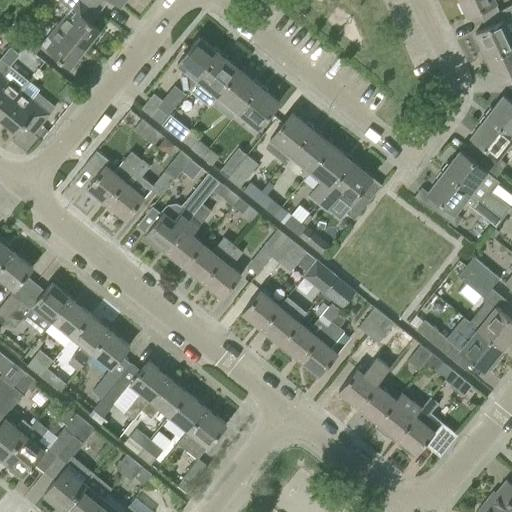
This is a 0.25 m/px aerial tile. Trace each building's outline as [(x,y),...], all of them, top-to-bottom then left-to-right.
[(65,15),(56,26),(84,48),(100,29),(91,22),(98,13),(95,10),(81,0),(61,0),(71,8),(65,15)] [(81,0),(95,10),(102,0),(113,0),(119,5),(123,0),(81,0)] [(459,0),(467,15),(495,2),(495,1),(496,0),(459,0)] [(511,46),(511,15),(475,33),(487,58),(511,46)] [(84,48),(56,26),(47,38),(52,41),(46,49),(69,68),(84,48)] [(190,91),(197,81),(197,80),(219,53),(198,36),(176,63),(188,73),(186,76),(182,77),(183,90),(188,89),(190,91)] [(24,47),(33,54),(40,46),(31,38),(24,47)] [(511,46),(487,58),(498,84),(511,77),(511,46)] [(197,80),(197,81),(216,96),(239,69),(219,53),(197,80)] [(0,115),(20,90),(9,81),(5,85),(0,80),(0,76),(9,65),(0,58),(0,115)] [(216,96),(236,112),(258,85),(239,69),(216,96)] [(20,90),(0,115),(0,120),(16,134),(23,126),(33,133),(40,124),(49,114),(31,99),(39,89),(28,80),(20,90)] [(258,85),(236,112),(257,129),(279,102),(258,85)] [(141,108),(161,124),(167,116),(156,107),(162,101),(153,93),(141,108)] [(511,102),(502,95),(486,115),(511,135),(511,102)] [(269,139),(290,155),(312,128),(291,112),(269,139)] [(511,139),(511,135),(486,115),(470,136),(498,158),(511,139)] [(167,116),(161,124),(171,132),(177,124),(167,116)] [(133,129),(152,145),(161,135),(141,119),(133,129)] [(40,124),(33,133),(40,139),(47,130),(40,124)] [(290,155),(309,171),(331,144),(312,128),(290,155)] [(190,148),(200,156),(207,148),(197,140),(190,148)] [(309,195),(317,202),(351,160),(331,144),(309,171),(321,181),(309,195)] [(207,148),(200,156),(211,165),(218,157),(207,148)] [(94,177),(86,187),(88,188),(85,191),(97,200),(99,197),(106,203),(141,159),(130,151),(113,172),(104,165),(108,160),(95,150),(82,167),(94,177)] [(459,150),(443,171),(471,193),(494,211),(502,200),(491,191),(499,181),(495,178),(480,167),(475,163),(459,150)] [(180,151),(164,171),(175,180),(191,159),(180,151)] [(228,178),(239,188),(258,165),(246,155),(228,178)] [(230,158),(222,168),(229,174),(237,164),(230,158)] [(141,159),(106,203),(126,219),(138,203),(143,197),(150,189),(152,185),(141,176),(149,165),(141,159)] [(351,160),(317,202),(327,210),(339,195),(349,203),(343,211),(353,219),(369,200),(359,192),(372,177),(351,160)] [(494,211),(443,171),(426,192),(441,203),(435,210),(455,226),(462,219),(455,213),(465,201),(496,226),(502,218),(494,211)] [(144,234),(164,250),(201,204),(202,204),(213,190),(212,190),(219,182),(208,173),(180,206),(176,204),(167,205),(144,234)] [(238,198),(219,182),(212,190),(213,190),(222,197),(232,205),(238,198)] [(254,200),(264,208),(271,199),(261,191),(254,200)] [(248,206),(238,198),(232,205),(242,213),(248,206)] [(164,250),(183,265),(201,243),(192,236),(211,211),(202,204),(201,204),(164,250)] [(284,224),(293,232),(301,223),(291,215),(284,224)] [(301,223),(293,232),(305,242),(312,232),(301,223)] [(260,249),(270,257),(287,237),(276,229),(260,249)] [(493,230),(489,235),(494,239),(497,234),(493,230)] [(183,265),(203,281),(232,245),(223,237),(212,252),(201,243),(183,265)] [(287,237),(270,257),(289,273),(297,264),(307,272),(316,261),(287,237)] [(0,266),(12,251),(0,241),(0,266)] [(232,245),(203,281),(223,297),(240,275),(231,267),(242,253),(232,245)] [(0,266),(0,282),(2,280),(13,290),(19,283),(32,267),(12,251),(0,266)] [(472,257),(465,266),(483,281),(491,272),(472,257)] [(329,284),(335,276),(316,261),(304,276),(323,292),(329,284)] [(511,262),(508,267),(511,270),(511,272),(503,283),(511,289),(511,262)] [(483,281),(465,266),(457,276),(476,291),(483,281)] [(335,276),(329,284),(323,292),(342,308),(355,293),(335,276)] [(52,321),(70,298),(51,282),(30,307),(21,300),(5,320),(14,328),(22,318),(41,334),(52,321)] [(241,312),(261,328),(279,306),(259,290),(241,312)] [(0,306),(0,316),(5,320),(21,300),(11,292),(0,306)] [(52,321),(71,337),(90,314),(70,298),(52,321)] [(261,328),(280,344),(298,322),(279,306),(261,328)] [(511,320),(495,307),(477,328),(502,348),(511,335),(511,320)] [(357,327),(367,336),(383,316),(373,308),(357,327)] [(90,314),(71,337),(81,345),(67,363),(76,370),(76,371),(91,353),(90,352),(109,330),(90,314)] [(383,316),(367,336),(377,344),(393,324),(383,316)] [(280,344),(300,359),(327,325),(318,317),(308,329),(298,322),(280,344)] [(441,335),(442,334),(423,319),(415,329),(446,354),(454,345),(441,335)] [(502,348),(477,328),(467,320),(458,331),(468,340),(459,350),(484,370),(502,348)] [(327,325),(300,359),(319,375),(332,360),(337,353),(331,348),(344,331),(332,321),(328,326),(327,325)] [(129,346),(109,330),(90,352),(91,353),(110,368),(129,346)] [(425,362),(431,355),(420,345),(408,360),(420,371),(426,363),(425,362)] [(40,376),(46,368),(52,361),(39,350),(26,365),(40,376)] [(441,363),(431,355),(425,362),(426,363),(435,370),(441,363)] [(338,390),(358,406),(376,384),(377,385),(390,368),(389,367),(376,357),(363,374),(356,368),(351,375),(338,390)] [(0,374),(0,401),(24,372),(11,361),(0,374)] [(140,409),(140,410),(167,377),(147,361),(135,377),(129,383),(139,391),(122,411),(133,419),(140,409)] [(46,368),(40,376),(59,392),(65,384),(46,368)] [(443,380),(463,396),(470,387),(451,370),(443,380)] [(92,390),(102,398),(118,378),(108,371),(92,390)] [(24,372),(0,401),(0,408),(7,414),(22,394),(21,393),(33,380),(24,372)] [(158,407),(168,415),(186,392),(167,377),(140,410),(150,417),(158,407)] [(102,398),(92,409),(102,417),(111,405),(127,386),(118,378),(102,398)] [(358,406),(377,422),(395,400),(377,385),(376,384),(358,406)] [(377,422),(397,437),(414,415),(415,416),(422,407),(414,400),(402,391),(395,400),(377,422)] [(185,429),(186,431),(187,432),(206,408),(186,392),(168,415),(185,429)] [(54,397),(46,407),(56,416),(65,405),(54,397)] [(438,404),(430,397),(422,407),(415,416),(414,415),(397,437),(416,453),(424,444),(439,456),(456,434),(431,413),(438,404)] [(177,443),(196,459),(196,460),(197,459),(225,424),(206,408),(187,432),(186,431),(177,443)] [(24,434),(23,433),(30,425),(22,419),(15,427),(5,418),(0,424),(0,457),(3,460),(12,449),(24,434)] [(35,443),(47,429),(35,419),(23,433),(24,434),(3,460),(10,466),(8,469),(17,477),(20,474),(22,476),(29,467),(31,468),(34,464),(32,463),(43,449),(35,443)] [(47,447),(57,455),(73,435),(62,427),(47,447)] [(129,436),(142,447),(149,438),(136,428),(129,436)] [(44,493),(63,509),(92,473),(71,457),(82,442),(73,435),(57,455),(66,462),(62,466),(64,468),(44,493)] [(149,438),(142,447),(156,458),(163,449),(149,438)] [(115,467),(123,473),(133,460),(125,454),(115,467)] [(196,460),(196,459),(181,478),(191,486),(207,467),(197,459),(196,460)] [(133,460),(123,473),(131,480),(133,477),(144,485),(151,475),(141,467),(133,460)] [(12,483),(20,493),(47,474),(39,464),(12,483)] [(63,509),(66,511),(91,511),(103,498),(111,488),(92,473),(63,509)] [(493,491),(486,501),(499,511),(511,511),(511,486),(506,481),(496,493),(493,491)] [(91,511),(120,511),(103,498),(91,511)] [(499,511),(486,501),(478,510),(479,511),(499,511)]
